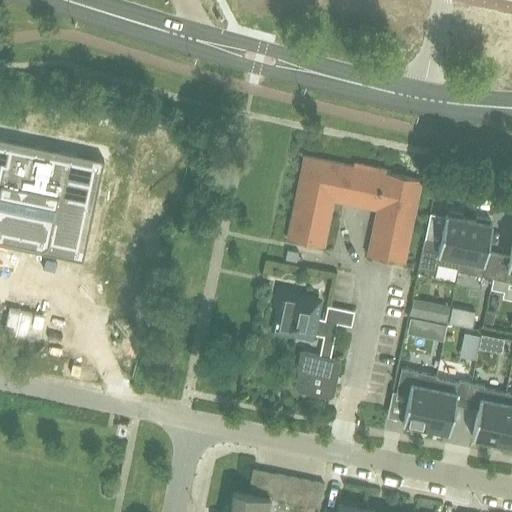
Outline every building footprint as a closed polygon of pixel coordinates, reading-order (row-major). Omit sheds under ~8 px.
[(0,137),(0,239),(35,247),(40,248),(40,249),(40,250),(40,251),(41,252),(42,252),(83,261),(104,160),(0,137)] [(304,155),(287,238),(324,246),(334,200),(377,209),(367,255),(404,263),(422,180),(386,172),(386,169),(354,162),(353,165),(304,155)] [(458,270),(469,218),(462,217),(463,213),(450,211),(449,214),(446,213),(440,241),(424,238),(418,268),(434,271),(436,263),(457,267),(457,270),(458,270)] [(493,277),(498,254),(486,251),(492,223),(489,222),(490,219),(476,216),(476,220),(469,218),(458,270),(493,277)] [(155,221),(143,218),(138,242),(150,244),(155,221)] [(493,277),(511,281),(511,243),(509,256),(498,254),(493,277)] [(285,259),(297,261),(299,252),(287,249),(285,259)] [(354,311),(327,305),(324,319),(316,317),(319,302),(317,298),(308,296),(306,293),(303,295),(297,293),(294,289),(282,287),(278,290),(275,302),(278,307),(274,325),(277,330),(290,332),(294,330),(300,331),(303,335),(309,336),(313,334),(323,336),(319,355),(315,354),(314,352),(302,350),(298,352),(297,360),(299,364),(295,386),(298,391),(333,398),(335,388),(332,384),(333,380),(339,381),(341,375),(334,374),(335,370),(339,367),(340,363),(337,358),(330,357),(337,323),(351,325),(354,311)] [(439,303),(436,320),(447,322),(451,306),(439,303)] [(418,335),(422,319),(410,317),(407,333),(418,335)] [(465,332),(460,355),(475,359),(480,335),(465,332)] [(425,426),(436,375),(401,368),(396,391),(408,394),(402,422),(405,422),(405,426),(418,429),(419,425),(425,426)] [(455,403),(466,406),(471,382),(459,380),(459,382),(437,377),(437,375),(436,375),(425,426),(432,428),(431,431),(445,434),(445,431),(449,431),(455,403)] [(488,440),(495,441),(505,392),(484,387),(484,385),(471,382),(466,406),(478,408),(472,436),(475,437),(474,440),(488,443),(488,440)] [(511,393),(505,392),(495,441),(502,442),(501,446),(511,448),(511,393)] [(253,468),(248,492),(260,495),(265,470),(253,468)] [(265,470),(260,495),(271,497),(272,497),(277,472),(265,470)] [(277,472),(272,497),(284,500),(289,475),(277,472)] [(289,475),(284,500),(295,502),(301,477),(289,475)] [(301,477),(295,502),(307,505),(312,480),(301,477)] [(312,480),(307,505),(319,507),(324,482),(312,480)] [(260,495),(248,492),(235,490),(229,511),(267,511),(271,497),(260,495)] [(364,511),(365,507),(339,501),(336,511),(364,511)]
